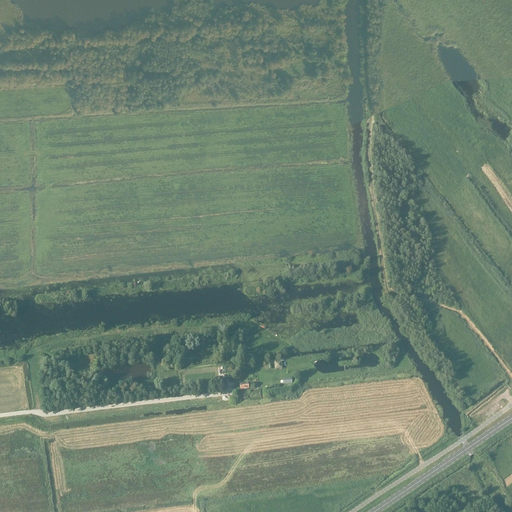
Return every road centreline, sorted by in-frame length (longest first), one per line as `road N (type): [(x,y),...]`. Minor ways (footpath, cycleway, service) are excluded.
road 1 (unclassified): [(352,511),(511,404)]
road 2 (primary): [(374,511),(511,418)]
